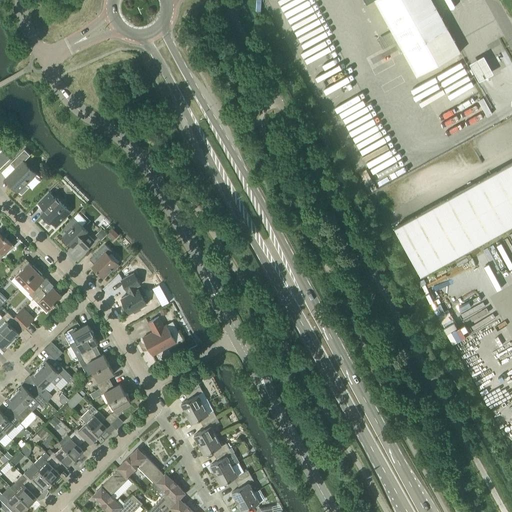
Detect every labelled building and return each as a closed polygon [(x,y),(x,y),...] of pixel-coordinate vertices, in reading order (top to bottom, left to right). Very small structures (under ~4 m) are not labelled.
[(315,0),(277,0),(290,29),(322,15),(315,0)] [(375,0),(417,76),(461,51),(448,28),(432,0),(375,0)] [(266,6),(259,10),(262,15),(269,11),(266,6)] [(322,85),(353,70),(341,45),(335,48),(329,36),(304,48),(322,85)] [(466,62),(476,80),(490,73),(481,55),(466,62)] [(361,153),(383,141),(377,130),(355,142),(361,153)] [(24,149),(10,163),(16,169),(6,178),(12,184),(11,185),(21,195),(29,188),(25,184),(36,174),(24,161),(30,155),(24,149)] [(511,162),(456,193),(437,159),(376,192),(421,274),(511,224),(511,162)] [(45,210),(43,212),(41,215),(50,224),(52,222),(56,226),(63,219),(71,211),(57,198),(56,199),(49,191),(44,195),(37,202),(45,210)] [(78,222),(63,237),(73,247),(78,242),(85,249),(94,241),(87,234),(88,232),(78,222)] [(96,234),(101,240),(107,234),(102,228),(96,234)] [(112,239),(113,240),(119,234),(113,229),(107,235),(112,239)] [(11,232),(6,236),(12,242),(17,238),(11,232)] [(14,246),(5,237),(5,236),(4,238),(0,233),(0,259),(0,260),(14,246)] [(118,266),(117,264),(118,263),(109,254),(112,251),(105,244),(90,259),(93,257),(97,261),(92,266),(103,277),(112,269),(114,271),(118,266)] [(23,284),(38,269),(33,265),(32,266),(29,262),(22,269),(18,265),(9,274),(13,278),(11,280),(19,288),(23,284)] [(33,298),(42,289),(38,285),(45,278),(41,275),(42,274),(38,269),(23,284),(31,292),(29,294),(33,298)] [(141,309),(140,308),(147,304),(137,286),(140,285),(134,273),(121,279),(129,294),(121,298),(129,313),(132,312),(133,313),(141,309)] [(42,289),(33,298),(47,312),(56,302),(55,302),(62,295),(59,293),(60,292),(56,288),(56,289),(53,286),(46,293),(42,289)] [(464,318),(487,306),(484,301),(461,313),(464,318)] [(28,312),(27,311),(23,307),(13,317),(17,321),(24,328),(31,322),(25,315),(28,312)] [(17,321),(13,317),(7,311),(0,318),(0,329),(12,341),(20,333),(13,326),(17,321)] [(471,332),(495,319),(492,314),(468,327),(471,332)] [(152,355),(176,342),(167,324),(164,326),(159,316),(148,322),(153,332),(143,337),(152,355)] [(451,342),(465,337),(458,321),(444,327),(451,342)] [(88,323),(85,325),(77,329),(76,327),(64,333),(71,346),(93,334),(93,333),(93,332),(94,332),(91,329),(88,323)] [(0,344),(4,349),(12,341),(0,329),(0,344)] [(80,354),(83,358),(95,352),(92,347),(98,343),(93,334),(71,346),(76,356),(80,354)] [(55,359),(60,355),(63,352),(59,348),(51,355),(55,359)] [(93,372),(109,363),(104,354),(98,357),(95,352),(83,358),(86,364),(82,365),(88,375),(93,372)] [(39,368),(55,384),(63,377),(68,382),(73,377),(58,362),(54,367),(47,360),(39,368)] [(109,363),(93,372),(99,382),(96,383),(99,388),(111,382),(108,376),(114,373),(109,363)] [(38,383),(34,387),(47,401),(53,395),(44,387),(51,380),(55,384),(39,368),(31,376),(38,383)] [(104,392),(110,402),(126,393),(125,393),(120,383),(114,387),(111,382),(99,388),(102,394),(104,392)] [(42,406),(47,401),(34,387),(30,392),(22,384),(14,392),(32,410),(39,403),(42,406)] [(203,404),(198,394),(203,391),(200,386),(188,392),(191,398),(181,403),(186,413),(203,404)] [(72,406),(82,397),(77,391),(67,401),(72,406)] [(15,408),(10,412),(20,422),(32,410),(14,392),(7,400),(15,408)] [(126,393),(110,402),(115,410),(112,413),(112,412),(106,418),(111,423),(123,410),(122,408),(131,402),(128,397),(128,393),(126,394),(126,393)] [(203,404),(186,413),(192,423),(202,417),(204,422),(216,416),(213,411),(208,413),(203,404)] [(102,422),(106,418),(93,405),(81,417),(86,422),(99,435),(107,427),(102,422)] [(20,422),(10,412),(6,417),(0,410),(0,426),(7,433),(14,425),(16,426),(20,422)] [(59,419),(55,415),(50,420),(54,425),(59,419)] [(194,435),(199,445),(216,436),(211,426),(219,421),(216,416),(204,422),(207,427),(194,435)] [(99,435),(86,422),(79,430),(77,428),(73,432),(83,442),(86,438),(91,443),(96,438),(97,439),(98,436),(99,435)] [(79,445),(83,442),(73,432),(69,436),(71,438),(63,445),(76,458),(77,457),(80,456),(79,455),(84,450),(79,445)] [(37,433),(32,438),(35,440),(36,442),(41,437),(37,433)] [(221,445),(216,436),(199,445),(205,454),(215,449),(217,454),(229,448),(226,443),(221,445)] [(49,455),(59,465),(63,461),(68,466),(76,458),(63,445),(55,453),(53,451),(49,455)] [(137,447),(118,467),(117,467),(119,469),(127,476),(137,466),(155,483),(164,474),(137,447)] [(210,465),(216,474),(232,465),(227,456),(232,453),(229,448),(217,454),(220,459),(210,465)] [(56,469),(59,465),(49,455),(46,451),(34,463),(52,481),(60,474),(56,469)] [(22,474),(36,488),(40,485),(45,489),(49,485),(50,486),(52,482),(52,481),(34,463),(22,474)] [(238,475),(232,465),(216,474),(221,484),(236,476),(239,481),(251,475),(248,469),(238,475)] [(92,495),(109,511),(115,511),(121,506),(124,502),(120,498),(117,501),(111,495),(128,477),(127,476),(119,469),(92,495)] [(151,511),(165,511),(170,507),(179,498),(180,498),(185,492),(165,472),(164,474),(155,483),(153,485),(157,490),(156,491),(162,497),(149,510),(151,511)] [(10,486),(29,505),(30,504),(34,502),(32,501),(37,497),(32,492),(36,488),(22,474),(10,486)] [(251,475),(239,481),(242,486),(232,491),(237,501),(254,492),(249,482),(254,480),(251,475)] [(21,511),(29,505),(10,486),(2,493),(0,491),(0,499),(11,510),(13,511),(16,508),(20,511),(21,511)] [(243,511),(259,502),(254,492),(237,501),(243,511)] [(133,511),(142,503),(133,494),(124,502),(121,506),(115,511),(133,511)] [(193,511),(180,498),(179,498),(170,507),(175,511),(193,511)] [(0,499),(0,506),(6,511),(8,511),(11,510),(0,499)]
